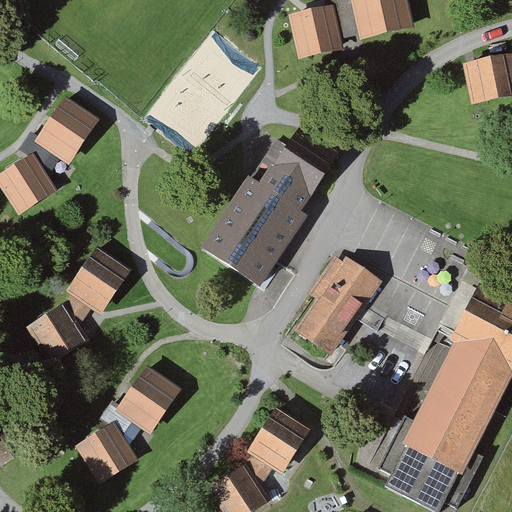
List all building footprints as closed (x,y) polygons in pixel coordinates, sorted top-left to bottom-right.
[(409,0),(373,0),(290,19),(299,61),(351,48),(416,31),(409,0)] [(511,57),(467,67),(476,111),(511,104),(511,57)] [(104,125),(67,102),(36,154),(0,180),(0,188),(23,221),(63,194),(49,177),(64,163),(78,172),(104,125)] [(207,250),(260,289),(331,184),(280,147),(207,250)] [(135,273),(99,252),(68,307),(30,332),(55,371),(93,347),(81,325),(95,312),(106,321),(135,273)] [(383,287),(334,257),(289,332),(333,362),(383,287)] [(451,511),(511,401),(511,306),(480,289),(382,479),(442,511),(451,511)] [(185,392),(151,370),(118,419),(71,453),(101,491),(138,466),(129,443),(142,428),(154,439),(185,392)] [(315,432),(279,409),(247,469),(212,494),(220,511),(262,511),(270,507),(257,488),(270,473),(284,483),(315,432)] [(0,423),(0,464),(2,468),(21,456),(0,423)]
